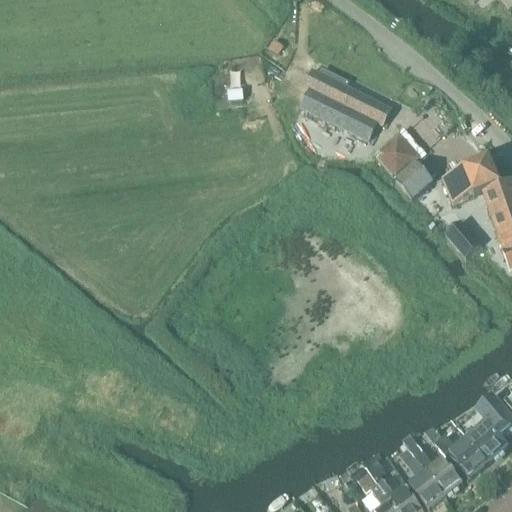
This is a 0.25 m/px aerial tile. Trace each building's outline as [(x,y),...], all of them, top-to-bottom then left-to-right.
[(310,93),(301,112),(367,145),(377,127),(382,129),(390,113),(313,74),(304,91),(310,93)] [(490,163),(442,182),(452,207),(483,195),(508,275),(511,273),(511,183),(500,189),(490,163)] [(396,185),(411,203),(432,185),(417,167),(396,185)] [(446,237),(467,262),(482,249),(461,225),(446,237)] [(504,406),(500,409),(510,419),(511,418),(511,417),(511,399),(511,400),(504,406)] [(480,415),(482,418),(501,439),(511,430),(511,419),(511,418),(510,419),(500,409),(500,410),(494,403),(480,415)] [(480,433),(469,443),(488,466),(507,449),(500,440),(501,439),(482,418),(473,425),(480,433)] [(488,466),(469,443),(456,453),(448,444),(445,447),(433,433),(425,437),(439,453),(438,453),(447,463),(451,460),(469,481),(488,466)] [(417,449),(410,454),(445,500),(462,486),(444,464),(434,472),(417,449)] [(429,511),(445,500),(410,454),(410,455),(406,450),(397,457),(418,484),(410,491),(427,511),(429,511)] [(378,469),(368,476),(393,511),(419,511),(407,494),(395,502),(384,486),(381,482),(385,479),(378,469)] [(393,511),(368,476),(367,476),(366,475),(356,479),(368,497),(372,495),(383,511),(381,511),(393,511)] [(335,497),(324,505),(329,511),(333,511),(341,506),(335,497)]
